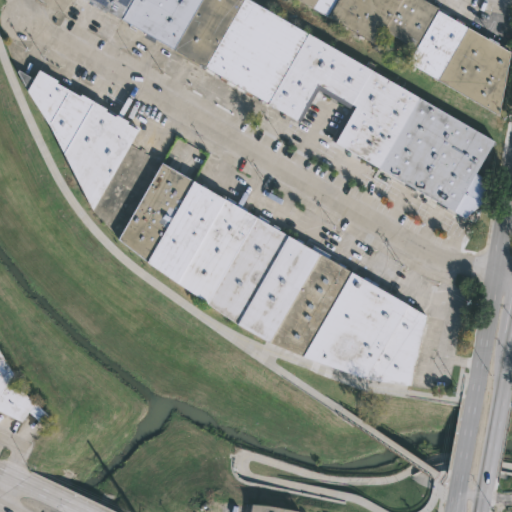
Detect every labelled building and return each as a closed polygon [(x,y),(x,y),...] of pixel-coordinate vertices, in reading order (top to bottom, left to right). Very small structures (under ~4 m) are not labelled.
[(258,0),(491,134),(492,136),(471,173),(482,179),(480,202),(461,218),(326,140),(346,104),(316,86),(295,122),(236,87),(239,83),(95,0),(258,0)] [(420,0),(434,8),(433,9),(506,51),(495,115),(402,63),(411,47),(379,29),(370,44),(293,0),(420,0)] [(21,67),(38,78),(44,68),(62,79),(61,81),(85,95),(87,92),(112,107),(110,110),(120,115),(122,113),(134,120),(132,123),(143,129),(96,209),(52,121),(19,70),(21,67)] [(188,175),(210,186),(211,185),(230,196),(229,198),(231,198),(232,197),(252,209),(251,211),(308,243),(310,238),(337,254),(335,258),(422,309),(424,314),(405,385),(361,378),(358,380),(297,357),(298,353),(242,326),(242,325),(153,262),(123,239),(167,160),(189,173),(188,175)] [(0,349),(14,373),(8,381),(24,393),(52,419),(44,427),(28,411),(22,421),(0,410),(0,349)] [(298,511),(299,511),(252,502),(250,511),(298,511)]
